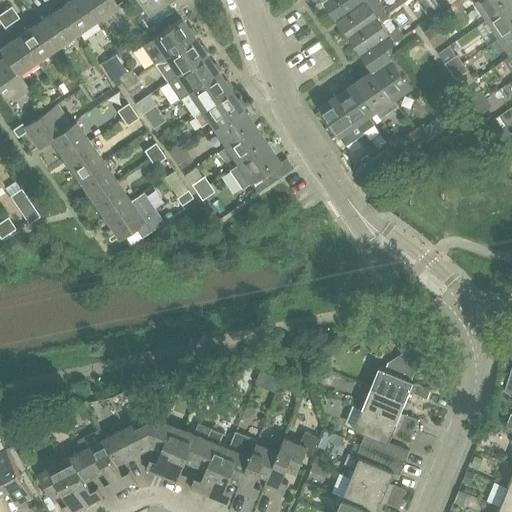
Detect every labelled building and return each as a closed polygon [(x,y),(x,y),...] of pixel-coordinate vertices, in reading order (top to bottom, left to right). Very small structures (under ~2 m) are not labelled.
[(76,34),(95,21),(80,0),(71,0),(59,9),(76,34)] [(80,0),(95,21),(117,6),(113,0),(80,0)] [(128,0),(141,19),(148,14),(166,1),(165,0),(128,0)] [(324,0),(336,16),(360,0),(324,0)] [(349,35),(384,11),(387,9),(380,0),(377,0),(377,1),(376,0),(360,0),(336,16),(349,35)] [(442,10),(435,0),(420,0),(432,17),(442,10)] [(511,2),(511,0),(476,0),(475,1),(488,19),(511,2)] [(511,28),(511,2),(488,19),(500,37),(511,28)] [(11,7),(4,12),(12,23),(19,18),(11,7)] [(55,48),(76,34),(59,9),(38,23),(55,48)] [(389,19),(384,11),(349,35),(362,54),(396,29),(389,19)] [(0,21),(4,28),(12,23),(4,12),(0,14),(0,21)] [(152,38),(142,45),(155,63),(194,37),(181,18),(152,38)] [(37,61),(55,48),(38,23),(20,35),(37,61)] [(437,24),(424,33),(430,41),(442,32),(437,24)] [(393,58),(391,56),(387,49),(405,37),(398,27),(396,29),(362,54),(373,71),(374,70),(393,58)] [(511,28),(500,37),(492,43),(500,53),(507,48),(511,54),(511,28)] [(0,40),(0,50),(6,58),(18,74),(18,73),(28,67),(31,72),(39,66),(36,61),(37,61),(20,35),(4,46),(0,40)] [(206,54),(194,37),(155,63),(167,81),(206,54)] [(109,74),(121,66),(114,54),(101,62),(109,74)] [(180,99),(181,98),(218,72),(206,54),(167,81),(180,99)] [(458,55),(446,64),(451,71),(463,63),(458,55)] [(0,62),(0,92),(6,101),(14,96),(16,99),(17,100),(30,90),(18,73),(18,74),(6,58),(0,62)] [(393,58),(374,70),(395,99),(413,87),(393,58)] [(463,63),(451,71),(456,79),(468,71),(463,63)] [(125,72),(118,77),(122,83),(123,85),(136,76),(131,69),(125,72)] [(395,99),(374,70),(373,71),(356,83),(376,112),(395,99)] [(231,90),(218,72),(181,98),(193,116),(231,90)] [(136,76),(123,85),(129,92),(141,84),(136,76)] [(356,83),(338,95),(364,133),(375,125),(369,116),(376,112),(356,83)] [(209,122),(214,128),(243,108),(231,90),(193,116),(201,127),(209,122)] [(470,99),(475,107),(487,99),(482,91),(470,99)] [(364,133),(338,95),(320,108),(341,137),(346,145),(357,137),(351,129),(358,124),(364,133)] [(475,107),(481,115),(493,106),(487,99),(475,107)] [(122,119),(134,111),(129,103),(117,111),(122,119)] [(38,148),(51,139),(67,127),(63,121),(66,118),(57,104),(25,127),(23,124),(13,130),(18,138),(27,132),(31,138),(38,148)] [(155,104),(143,113),(148,121),(160,112),(155,104)] [(255,126),(243,108),(214,128),(226,146),(218,152),(255,126)] [(139,118),(134,111),(122,119),(128,126),(139,118)] [(160,112),(148,121),(153,128),(166,120),(160,112)] [(76,121),(67,127),(51,139),(64,159),(90,142),(86,137),(76,121)] [(423,142),(431,137),(423,125),(415,130),(423,142)] [(267,144),(255,126),(218,152),(225,162),(233,157),(238,164),(267,144)] [(507,127),(494,135),(499,142),(511,134),(507,127)] [(423,142),(415,130),(407,135),(408,137),(416,148),(423,142)] [(499,142),(505,150),(511,145),(511,134),(499,142)] [(172,156),(185,148),(179,140),(167,149),(172,156)] [(64,159),(78,179),(103,161),(90,142),(64,159)] [(149,158),(160,150),(155,143),(144,150),(149,158)] [(267,144),(238,164),(251,182),(258,177),(265,187),(273,182),(293,168),(286,157),(280,162),(267,144)] [(185,148),(172,156),(178,164),(190,156),(185,148)] [(381,171),(395,161),(387,149),(373,159),(381,171)] [(160,150),(149,158),(154,165),(165,157),(160,150)] [(381,171),(373,159),(359,168),(367,181),(381,171)] [(117,181),(103,161),(78,179),(91,198),(117,181)] [(202,177),(191,184),(197,192),(209,183),(204,176),(202,177)] [(117,181),(91,198),(105,218),(130,201),(117,181)] [(209,183),(197,192),(202,200),(214,191),(209,183)] [(188,190),(176,198),(181,205),(193,197),(188,190)] [(130,201),(105,218),(118,238),(144,221),(156,213),(142,193),(130,201)] [(19,209),(28,223),(39,216),(30,202),(19,209)] [(7,217),(0,222),(8,233),(15,228),(7,217)] [(379,367),(371,387),(406,401),(410,391),(427,399),(431,389),(419,384),(419,383),(413,380),(416,371),(428,363),(411,337),(398,347),(402,353),(391,361),(387,370),(379,367)] [(165,379),(161,389),(173,393),(179,378),(179,377),(165,378),(165,379)] [(401,412),(406,401),(371,387),(363,407),(415,429),(419,419),(401,412)] [(369,434),(364,445),(404,462),(409,451),(389,443),(394,431),(411,438),(415,429),(363,407),(354,428),(369,434)] [(124,428),(138,453),(151,446),(162,419),(150,414),(124,428)] [(164,477),(185,428),(162,419),(151,446),(162,451),(157,461),(151,459),(147,470),(164,477)] [(185,428),(164,477),(183,485),(188,473),(182,470),(186,460),(197,465),(212,428),(198,422),(194,432),(185,428)] [(104,438),(128,485),(135,481),(130,470),(123,474),(118,464),(138,453),(124,428),(104,438)] [(210,495),(230,447),(219,442),(224,433),(212,428),(197,465),(206,469),(202,479),(196,477),(191,488),(210,495)] [(284,438),(268,478),(265,485),(284,493),(289,482),(282,479),(286,469),(297,473),(307,450),(315,453),(322,436),(306,429),(301,443),(285,437),(284,438)] [(82,450),(96,475),(106,470),(111,480),(105,483),(110,494),(128,485),(104,438),(100,432),(79,443),(82,450)] [(235,433),(230,447),(210,495),(228,503),(232,492),(226,489),(230,479),(240,483),(257,441),(235,433)] [(257,441),(240,483),(237,491),(256,498),(260,487),(254,484),(258,474),(268,478),(284,438),(272,433),(267,446),(257,441)] [(364,445),(360,456),(352,476),(404,498),(407,489),(390,482),(394,471),(399,473),(404,462),(364,445)] [(0,494),(9,490),(17,504),(32,496),(7,448),(0,452),(0,494)] [(96,475),(82,450),(62,460),(86,507),(103,498),(98,487),(91,491),(86,480),(96,475)] [(76,511),(86,507),(62,460),(40,472),(46,484),(43,492),(52,495),(53,498),(63,492),(69,502),(62,506),(65,511),(76,511)] [(329,467),(315,461),(311,471),(325,477),(329,467)] [(343,498),(376,511),(377,511),(382,501),(399,508),(404,498),(352,476),(343,498)] [(500,506),(511,511),(511,487),(508,486),(500,506)] [(376,511),(343,498),(336,511),(376,511)]
